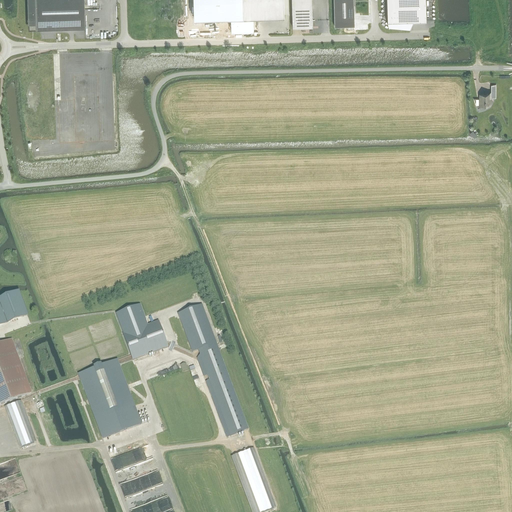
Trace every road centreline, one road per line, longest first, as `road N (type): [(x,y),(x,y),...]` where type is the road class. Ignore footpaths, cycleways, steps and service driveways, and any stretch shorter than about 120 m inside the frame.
road 1 (unclassified): [(9,187),(155,168),(164,143),(154,94),(174,75),(476,68)]
road 2 (unclassified): [(124,44),(375,38)]
road 3 (track): [(147,425),(155,449),(282,434),(292,451)]
road 4 (track): [(162,160),(178,175),(226,296)]
